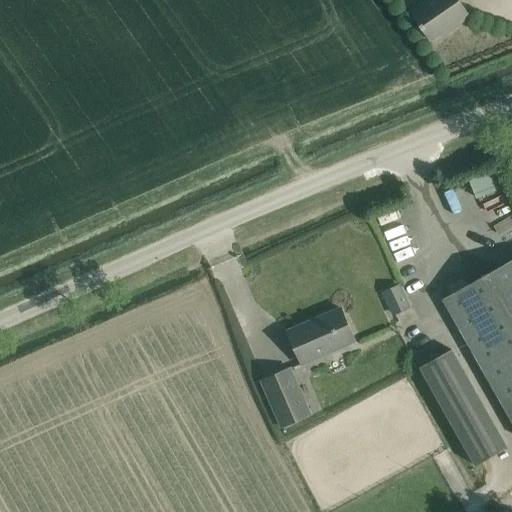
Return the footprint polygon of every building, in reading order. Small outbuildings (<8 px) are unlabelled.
[(426,0),(410,12),(429,40),(453,23),(455,26),(470,16),(459,0),(426,0)] [(394,220),(400,240),(419,234),(416,225),(415,225),(412,214),(394,220)] [(511,259),(443,298),(453,316),(511,420),(511,259)] [(287,331),(295,349),(302,364),(355,341),(341,308),(287,331)] [(419,366),(473,465),(506,447),(452,348),(419,366)] [(290,368),(261,381),(281,426),(310,414),(290,368)]
